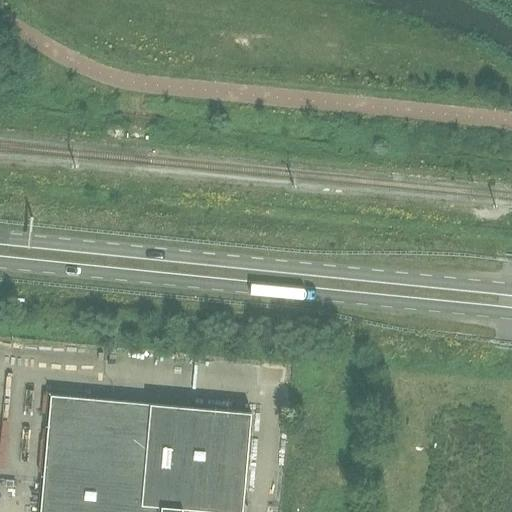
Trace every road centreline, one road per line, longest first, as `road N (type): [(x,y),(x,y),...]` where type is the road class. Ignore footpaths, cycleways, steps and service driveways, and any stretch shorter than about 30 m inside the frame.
road 1 (primary): [(0,264),(511,317)]
road 2 (primary): [(511,287),(0,237)]
